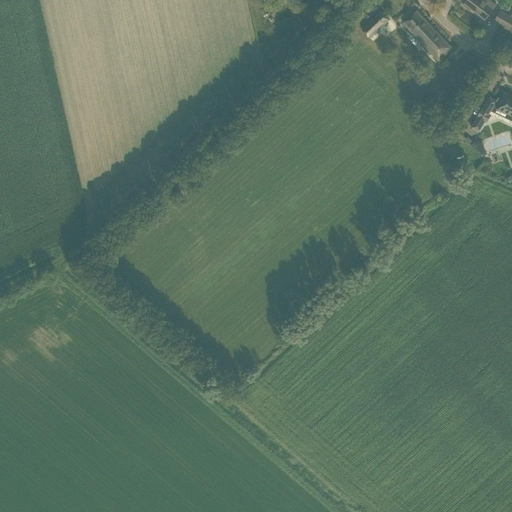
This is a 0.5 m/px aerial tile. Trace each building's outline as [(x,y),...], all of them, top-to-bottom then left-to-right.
[(470,11),(472,9),(485,20),(496,6),(488,0),(466,0),(463,5),(470,11)] [(416,10),(406,21),(403,24),(439,62),(453,49),(416,10)] [(499,12),(494,21),(509,30),(511,25),(511,17),(511,16),(500,10),(499,12)] [(363,30),(370,38),(379,30),(378,29),(383,24),(384,25),(389,20),(382,12),(363,30)] [(509,114),(507,119),(511,121),(511,97),(503,93),(501,97),(499,96),(497,100),(491,96),(472,127),(479,131),(485,121),(487,122),(491,114),(490,114),(494,107),(509,114)] [(421,121),(432,132),(437,127),(425,116),(421,121)] [(482,157),(487,155),(483,141),(471,145),(482,157)]
